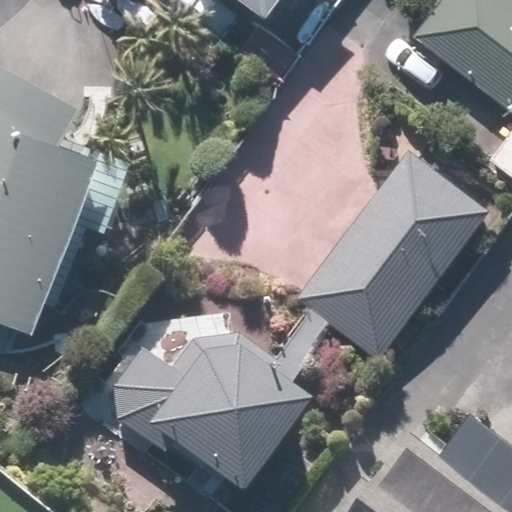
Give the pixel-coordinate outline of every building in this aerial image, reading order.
[(236,0),(264,20),(279,0),(236,0)] [(511,0),(451,0),(425,34),(511,100),(511,0)] [(0,313),(45,331),(116,145),(82,132),(97,93),(0,56),(0,313)] [(423,146),(308,294),(388,356),(503,208),(423,146)] [(178,415),(264,474),(331,378),(250,322),(205,328),(185,357),(156,337),(127,377),(125,408),(164,435),(178,415)] [(381,466),(348,511),(511,511),(511,415),(494,403),(463,447),(437,429),(402,481),(381,466)]
